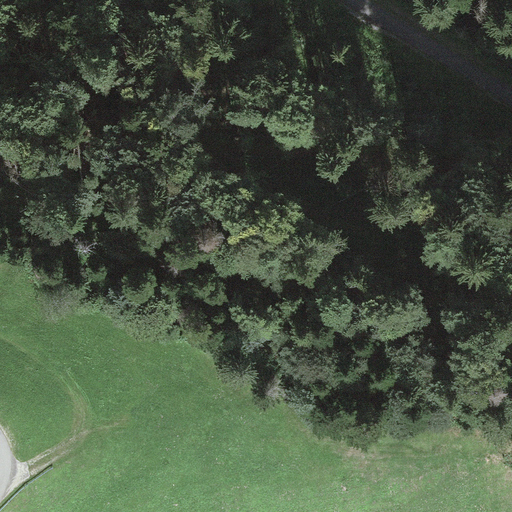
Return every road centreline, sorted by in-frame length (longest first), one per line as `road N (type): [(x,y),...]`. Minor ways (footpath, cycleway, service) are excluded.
road 1 (track): [(0,487),(70,444),(82,425),(49,363),(0,332)]
road 2 (track): [(374,0),(511,92)]
